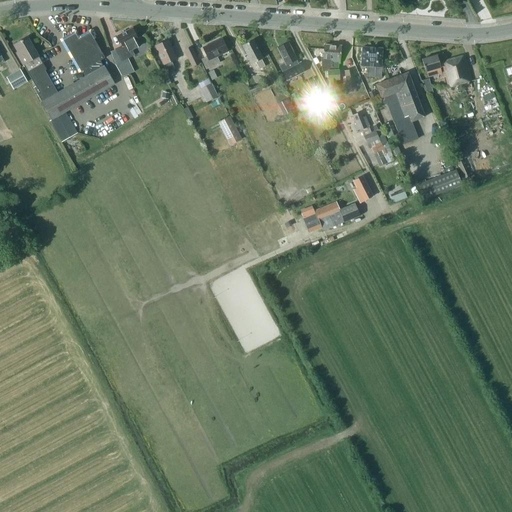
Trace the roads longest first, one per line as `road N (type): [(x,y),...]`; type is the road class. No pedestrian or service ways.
road 1 (tertiary): [(127,8),(462,34),(511,29)]
road 2 (tertiary): [(0,12),(127,8)]
